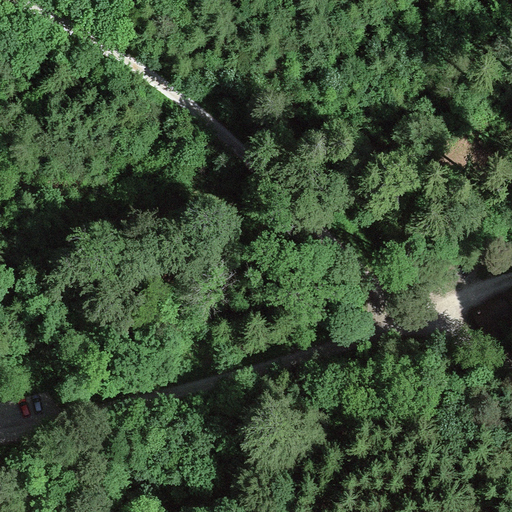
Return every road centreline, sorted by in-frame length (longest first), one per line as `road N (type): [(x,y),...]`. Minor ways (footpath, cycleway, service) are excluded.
road 1 (track): [(511,361),(416,316),(236,147),(142,71),(22,0)]
road 2 (track): [(0,435),(362,342),(511,278)]
